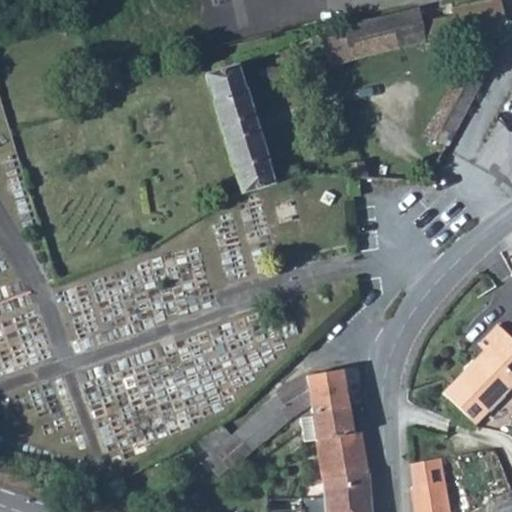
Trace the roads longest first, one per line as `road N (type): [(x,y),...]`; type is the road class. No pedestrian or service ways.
road 1 (residential): [(508,217),(429,285),(397,340),(382,410),(390,511)]
road 2 (unclassified): [(508,217),(460,160),(511,37)]
